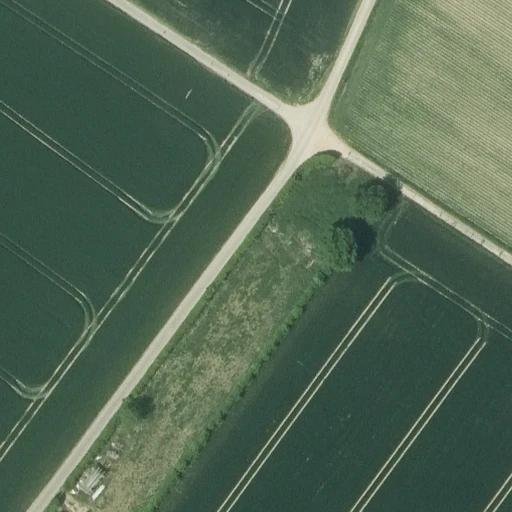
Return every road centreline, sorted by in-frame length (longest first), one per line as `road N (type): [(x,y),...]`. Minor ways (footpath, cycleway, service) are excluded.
road 1 (track): [(32,511),(313,132),(369,0)]
road 2 (track): [(114,0),(511,264)]
